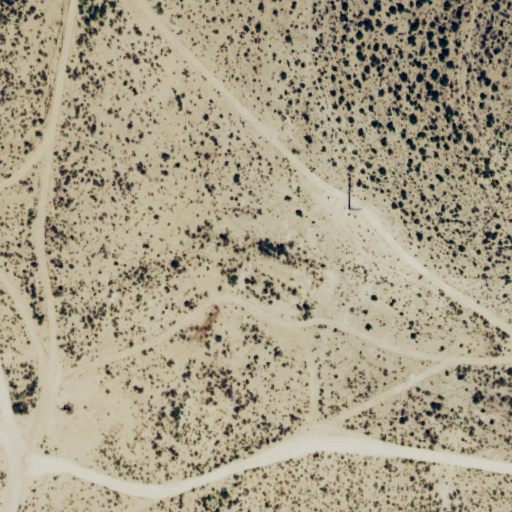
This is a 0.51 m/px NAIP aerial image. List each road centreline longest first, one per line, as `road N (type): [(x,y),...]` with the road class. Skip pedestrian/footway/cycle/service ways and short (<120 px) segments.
road 1 (track): [(73,0),(25,511)]
road 2 (track): [(128,511),(311,442),(511,467)]
